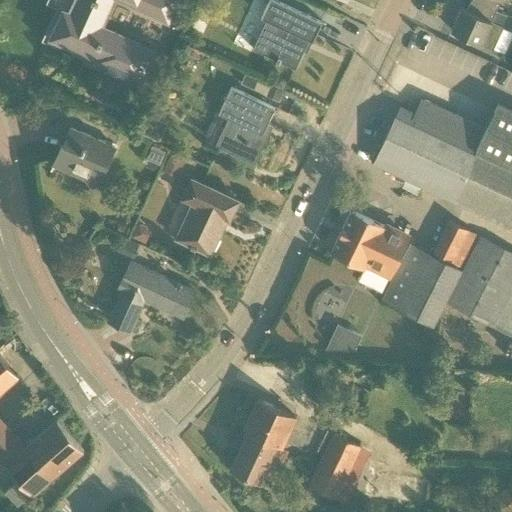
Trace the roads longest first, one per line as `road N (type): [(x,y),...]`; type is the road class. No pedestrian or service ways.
road 1 (residential): [(135,450),(196,394),(248,327),(405,0)]
road 2 (tertiary): [(135,450),(49,340),(0,234)]
